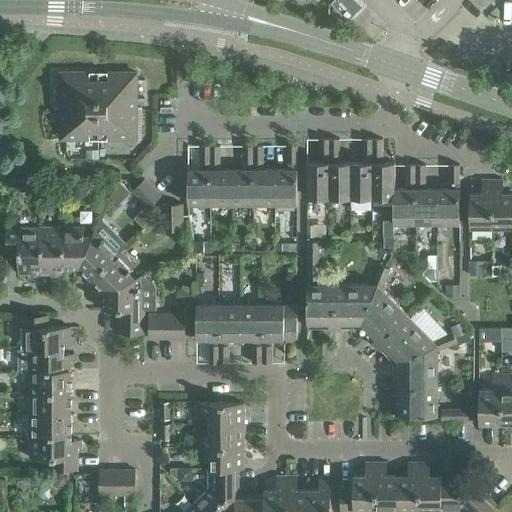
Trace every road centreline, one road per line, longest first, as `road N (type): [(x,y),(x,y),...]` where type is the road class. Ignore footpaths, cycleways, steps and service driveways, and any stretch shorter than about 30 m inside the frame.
road 1 (residential): [(511,452),(276,448),(274,378),(109,375)]
road 2 (residential): [(166,164),(193,128),(385,129)]
road 3 (tertiary): [(0,6),(234,15)]
road 4 (tertiary): [(401,67),(234,15)]
road 5 (residential): [(109,375),(95,323),(58,302),(0,303)]
road 6 (residential): [(147,511),(147,469),(113,433),(109,375)]
road 7 (residential): [(511,174),(385,129)]
